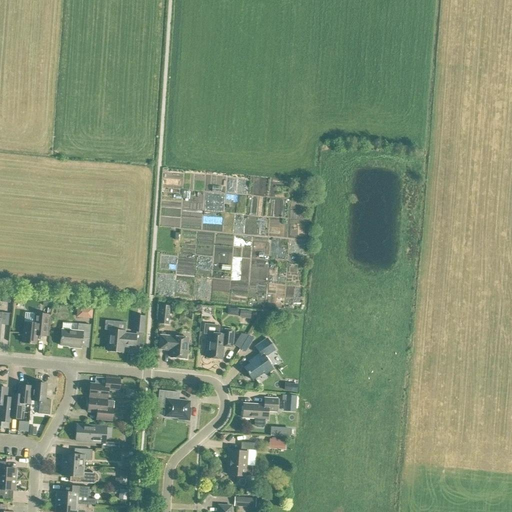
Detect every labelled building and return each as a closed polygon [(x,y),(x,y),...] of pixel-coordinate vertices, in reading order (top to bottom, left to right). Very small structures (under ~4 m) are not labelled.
[(158,324),(169,325),(171,307),(160,306),(158,324)] [(76,307),(76,318),(92,318),(93,307),(76,307)] [(237,316),(238,309),(227,308),(226,315),(237,316)] [(250,319),(251,311),(239,310),(239,318),(250,319)] [(0,313),(0,331),(1,325),(8,326),(9,314),(0,313)] [(49,337),(51,316),(34,314),(33,324),(24,323),(22,343),(36,345),(37,336),(46,338),(46,337),(49,337)] [(144,317),(134,316),(133,332),(143,333),(144,317)] [(71,331),(61,330),(60,346),(72,347),(72,348),(81,349),(81,348),(88,349),(89,340),(90,326),(72,324),(71,331)] [(218,334),(219,326),(205,325),(204,333),(209,334),(207,359),(222,360),(223,347),(232,348),(233,331),(223,330),(222,335),(218,334)] [(109,330),(107,352),(122,353),(123,347),(141,349),(143,333),(136,333),(136,335),(124,334),(124,332),(109,330)] [(186,359),(188,339),(160,336),(159,350),(171,351),(170,358),(186,359)] [(247,372),(247,373),(252,381),(264,373),(265,375),(273,370),(264,357),(274,350),(266,339),(255,347),(259,354),(249,361),(251,363),(244,368),(247,372)] [(105,386),(90,384),(89,397),(107,399),(107,391),(118,393),(119,380),(105,379),(105,386)] [(32,394),(30,394),(30,401),(39,402),(38,414),(49,415),(51,400),(45,400),(46,384),(33,383),(33,387),(32,394)] [(12,394),(9,418),(9,423),(10,423),(11,420),(21,421),(23,404),(29,405),(30,401),(30,394),(32,394),(33,387),(18,386),(17,394),(12,394)] [(0,405),(0,406),(0,407),(0,422),(5,423),(4,429),(8,429),(9,423),(9,418),(12,394),(11,394),(11,398),(6,398),(7,389),(0,387),(0,405)] [(176,393),(159,391),(157,407),(165,408),(164,417),(178,419),(178,420),(189,421),(190,409),(189,408),(190,402),(175,400),(176,393)] [(284,395),(284,411),(295,411),(296,395),(284,395)] [(243,404),(242,418),(254,419),(254,425),(256,427),(262,428),(264,426),(264,420),(267,420),(267,412),(276,413),(277,399),(264,398),(264,405),(243,404)] [(112,421),(113,402),(89,399),(87,412),(96,413),(95,420),(112,421)] [(125,415),(123,423),(133,425),(135,417),(125,415)] [(106,428),(76,426),(75,441),(101,443),(105,443),(106,428)] [(282,437),(282,428),(271,427),(270,436),(282,437)] [(278,449),(278,440),(269,439),(268,448),(278,449)] [(241,443),(240,450),(254,451),(255,444),(241,443)] [(63,454),(62,465),(83,467),(83,461),(91,461),(92,450),(74,449),(74,455),(63,454)] [(229,467),(228,468),(227,473),(229,474),(229,476),(245,477),(245,475),(249,476),(251,474),(251,468),(250,466),(246,466),(247,452),(229,451),(228,462),(230,462),(229,467)] [(0,479),(15,480),(15,469),(5,468),(5,462),(0,461),(0,479)] [(62,465),(62,476),(72,477),(72,483),(92,484),(94,484),(97,482),(97,479),(97,476),(95,474),(92,473),(82,473),(83,467),(62,465)] [(120,480),(115,479),(115,485),(127,486),(127,472),(120,472),(120,480)] [(15,480),(0,479),(0,496),(3,496),(4,490),(14,491),(15,480)] [(57,492),(56,503),(77,504),(96,506),(96,500),(88,500),(89,488),(68,487),(67,493),(57,492)] [(119,489),(118,500),(126,500),(127,490),(119,489)] [(234,498),(234,507),(255,508),(256,499),(234,498)] [(56,503),(55,511),(83,511),(77,511),(77,504),(56,503)]
